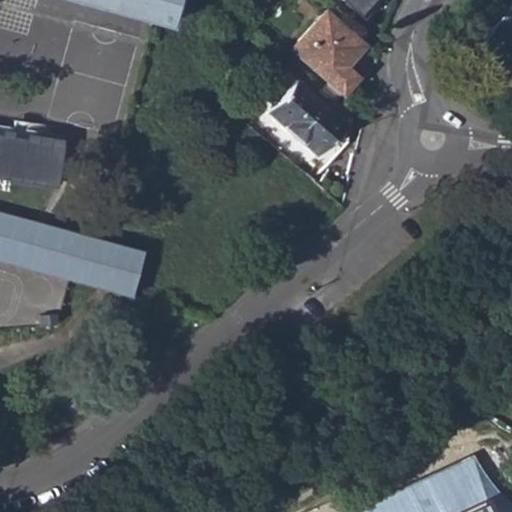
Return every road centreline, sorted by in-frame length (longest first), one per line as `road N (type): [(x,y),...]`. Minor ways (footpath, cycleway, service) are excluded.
road 1 (residential): [(434,138),(394,195),(72,455),(0,482)]
road 2 (residential): [(434,138),(410,58),(429,0)]
